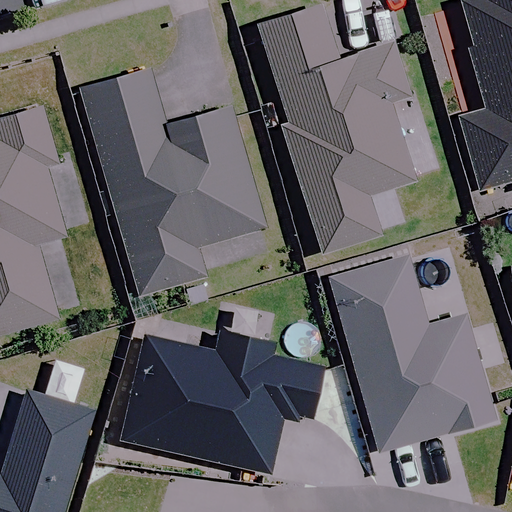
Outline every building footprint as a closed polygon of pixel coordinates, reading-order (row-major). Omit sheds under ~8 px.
[(511,0),(476,0),(478,3),(458,9),(463,26),(458,27),(481,109),(454,116),(474,187),(505,178),(511,175),(511,0)] [(379,240),(366,200),(409,186),(381,101),(403,94),(386,43),(355,53),(348,30),(321,39),(309,4),(248,24),(282,127),(272,130),(315,261),(379,240)] [(157,131),(141,76),(75,95),(135,299),(200,280),(192,252),(258,232),(222,111),(157,131)] [(0,335),(50,322),(30,252),(64,242),(28,114),(0,121),(0,335)] [(418,329),(400,262),(324,283),(370,453),(485,423),(457,319),(418,329)] [(209,330),(206,350),(180,346),(181,345),(137,338),(117,462),(262,484),(268,443),(306,449),(319,367),(281,361),(261,358),(264,338),(209,330)] [(58,511),(86,417),(19,397),(0,463),(0,511),(58,511)]
